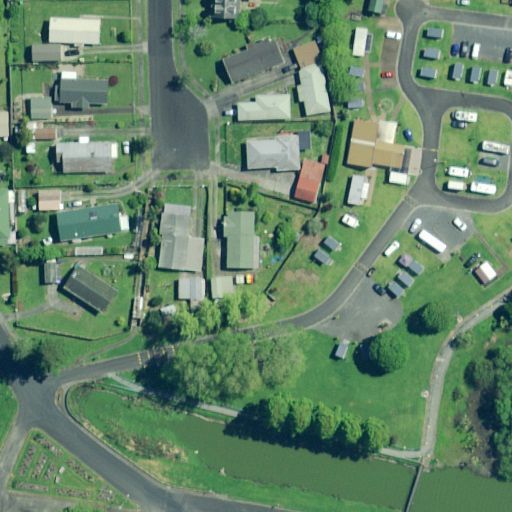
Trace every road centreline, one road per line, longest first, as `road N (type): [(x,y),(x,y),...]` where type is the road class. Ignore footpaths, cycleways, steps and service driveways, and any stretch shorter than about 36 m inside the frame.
road 1 (residential): [(194,511),(165,503),(99,457),(0,340)]
road 2 (residential): [(176,139),(160,63),(158,0)]
